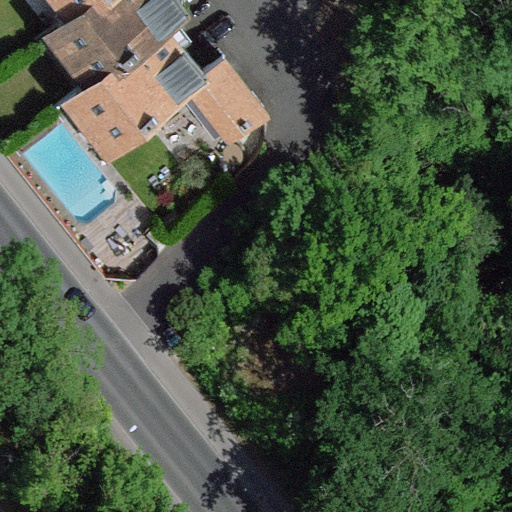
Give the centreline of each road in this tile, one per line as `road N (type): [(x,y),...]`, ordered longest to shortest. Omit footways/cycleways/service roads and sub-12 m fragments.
road 1 (residential): [(109,342),(280,165),(304,123),(310,84),(279,0)]
road 2 (tertiary): [(242,511),(109,342)]
road 3 (tertiary): [(109,342),(0,205)]
